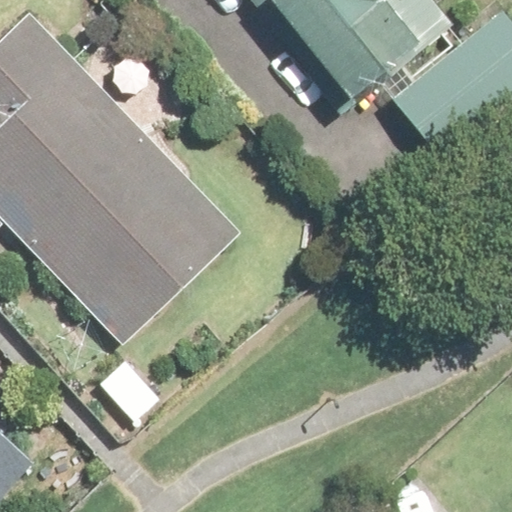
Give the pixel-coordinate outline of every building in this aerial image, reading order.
[(263,0),(354,104),(383,78),(458,14),(446,0),(263,0)] [(245,225),(41,2),(0,39),(0,230),(11,220),(119,339),(245,225)] [(511,30),(492,8),(394,93),(433,138),(511,69),(511,30)] [(162,400),(123,358),(97,383),(137,424),(162,400)] [(0,484),(28,453),(0,428),(0,484)]
